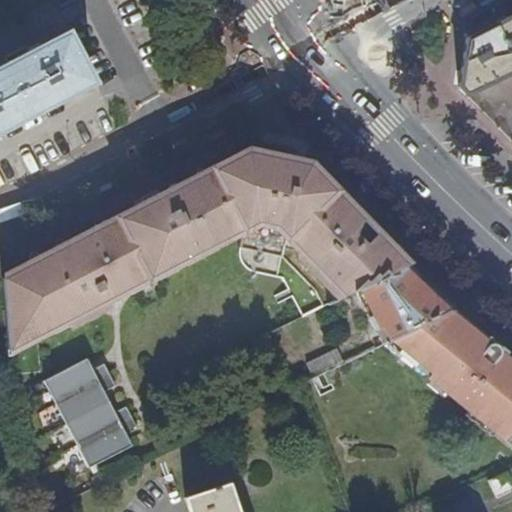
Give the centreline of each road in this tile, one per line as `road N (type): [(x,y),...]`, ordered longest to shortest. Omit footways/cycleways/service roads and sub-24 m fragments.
road 1 (residential): [(317,52),(0,217)]
road 2 (primary): [(511,251),(387,139),(317,52)]
